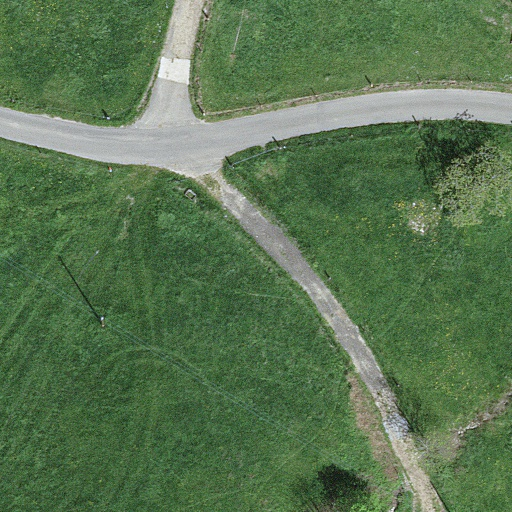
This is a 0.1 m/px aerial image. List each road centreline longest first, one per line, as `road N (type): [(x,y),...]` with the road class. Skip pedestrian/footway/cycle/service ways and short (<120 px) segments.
road 1 (unclassified): [(0,124),(146,147),(204,144),(409,105),(511,110)]
road 2 (track): [(183,145),(299,275),(364,372),(431,511)]
